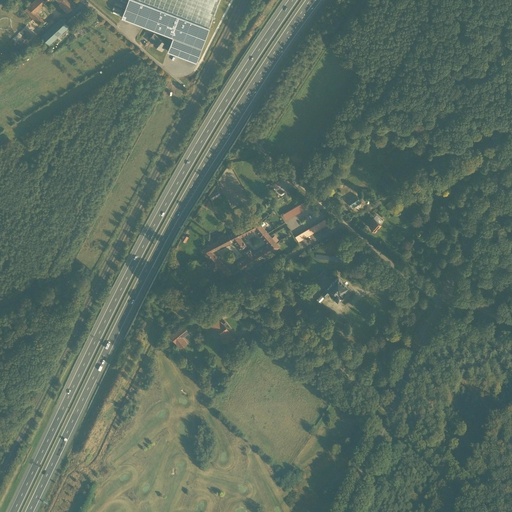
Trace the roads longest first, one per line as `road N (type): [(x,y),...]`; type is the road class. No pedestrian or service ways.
road 1 (motorway): [(292,0),(164,205),(13,511)]
road 2 (motorway): [(29,511),(175,215),(302,10)]
road 3 (secondary): [(347,511),(442,298)]
road 4 (secondary): [(442,298),(511,144)]
road 5 (residential): [(429,296),(321,203)]
road 6 (track): [(492,511),(389,416)]
road 7 (unclassified): [(187,89),(84,0)]
